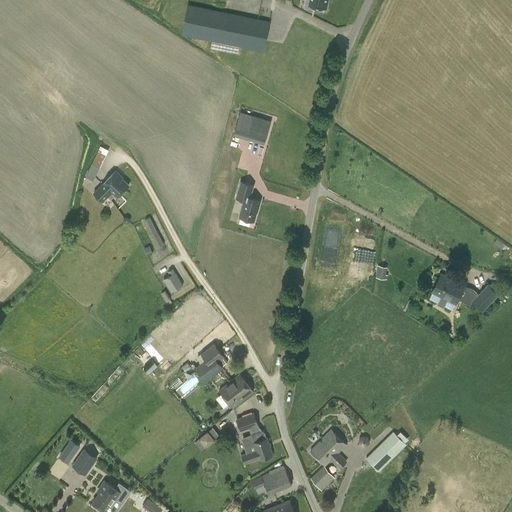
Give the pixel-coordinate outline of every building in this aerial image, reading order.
[(305,0),(304,8),(323,11),(324,0),(305,0)] [(188,4),(181,34),(264,51),(270,21),(188,4)] [(264,144),(271,120),(241,111),(234,134),(264,144)] [(100,146),(86,177),(92,180),(94,176),(95,177),(109,150),(100,146)] [(102,202),(108,196),(111,199),(115,194),(117,196),(128,185),(121,178),(122,177),(116,170),(94,193),(102,202)] [(260,200),(251,197),(255,185),(240,180),(235,198),(244,200),(239,217),(254,221),(260,200)] [(160,247),(164,244),(150,217),(145,220),(160,247)] [(385,277),(388,266),(379,265),(376,276),(385,277)] [(164,278),(166,283),(160,286),(164,291),(169,287),(172,291),(182,284),(172,269),(168,271),(170,274),(164,278)] [(441,273),(432,291),(433,291),(456,302),(458,298),(465,285),(458,282),(456,286),(446,281),(448,277),(441,273)] [(471,300),(473,301),(482,311),(499,293),(489,283),(478,294),(471,300)] [(206,360),(195,367),(202,376),(212,368),(215,372),(223,367),(218,361),(224,356),(214,343),(201,354),(206,360)] [(219,390),(232,407),(253,390),(240,373),(219,390)] [(253,442),(256,449),(241,454),(244,463),(259,459),(272,454),(267,438),(266,438),(263,430),(259,431),(257,425),(258,424),(254,412),(253,413),(252,409),(242,413),(243,416),(237,418),(241,430),(249,428),(254,442),(253,442)] [(212,428),(195,442),(201,449),(219,436),(212,428)] [(348,460),(339,452),(346,444),(331,429),(310,450),(325,465),(331,460),(339,468),(348,460)] [(407,444),(393,430),(390,434),(392,437),(387,442),(385,439),(366,458),(379,471),(407,444)] [(70,438),(59,456),(69,463),(80,445),(70,438)] [(72,465),(86,475),(98,456),(85,447),(72,465)] [(335,478),(324,465),(311,478),(321,491),(335,478)] [(283,467),(262,476),(269,494),(291,484),(283,467)] [(102,490),(93,502),(105,511),(110,503),(112,505),(121,492),(105,480),(100,488),(102,490)] [(147,498),(142,506),(150,511),(157,511),(161,508),(147,498)] [(294,511),(289,500),(265,510),(258,511),(294,511)]
